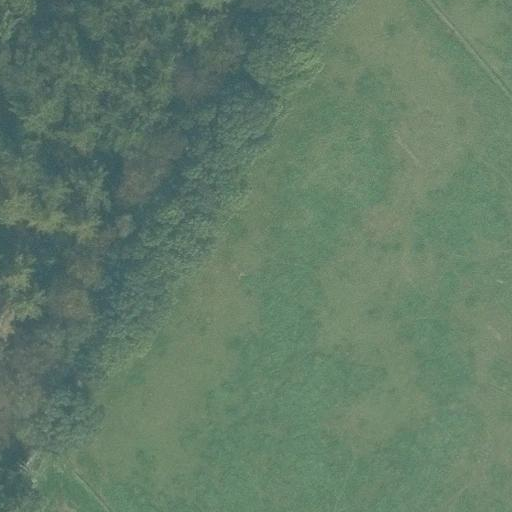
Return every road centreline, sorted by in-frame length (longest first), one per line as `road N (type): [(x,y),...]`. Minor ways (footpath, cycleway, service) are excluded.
road 1 (track): [(0,473),(278,0)]
road 2 (track): [(0,355),(227,0)]
